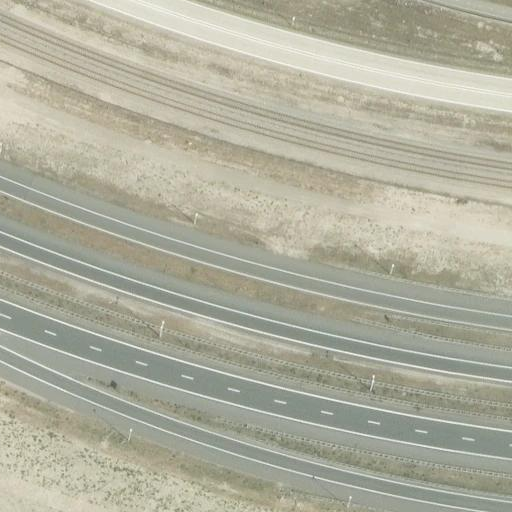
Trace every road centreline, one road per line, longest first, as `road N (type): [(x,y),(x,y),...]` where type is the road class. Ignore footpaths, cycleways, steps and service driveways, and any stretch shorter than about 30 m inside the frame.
road 1 (trunk): [(0,346),(68,390),(255,458),(510,511)]
road 2 (secondary): [(511,323),(368,299),(216,260),(0,183)]
road 3 (trunk): [(0,315),(243,395),(511,446)]
road 4 (trunk): [(511,372),(231,318)]
road 5 (secondary): [(231,318),(0,244)]
